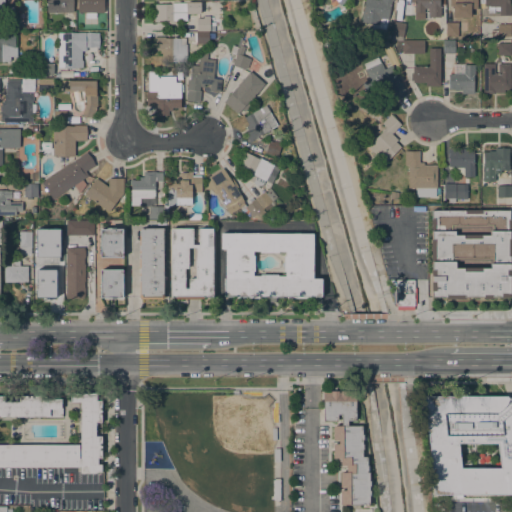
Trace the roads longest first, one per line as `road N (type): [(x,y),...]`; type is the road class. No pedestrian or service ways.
road 1 (primary): [(0,362),(354,361)]
road 2 (residential): [(124,332),(124,511)]
road 3 (primary): [(351,333),(210,332)]
road 4 (residential): [(131,131),(125,0)]
road 5 (primary): [(124,332),(4,333)]
